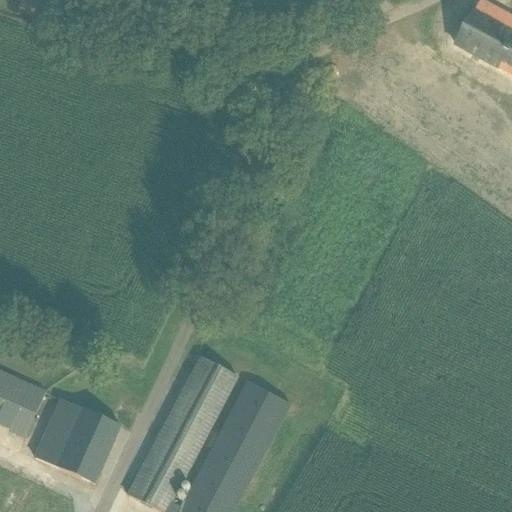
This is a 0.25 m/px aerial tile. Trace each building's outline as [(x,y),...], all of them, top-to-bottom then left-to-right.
[(286,35),(327,0),(270,0),(262,7),(286,35)] [(456,49),(511,79),(511,21),(480,4),(456,49)] [(467,141),(474,132),(442,110),(436,119),(467,141)] [(237,382),(202,362),(127,500),(149,511),(235,511),(290,411),(245,387),(219,436),(215,435),(207,450),(211,451),(181,511),(173,507),(237,382)] [(0,431),(24,442),(46,396),(0,375),(0,431)] [(94,489),(120,431),(50,400),(24,458),(94,489)]
